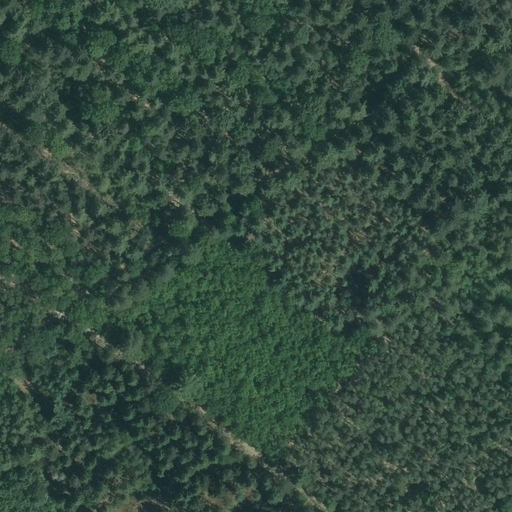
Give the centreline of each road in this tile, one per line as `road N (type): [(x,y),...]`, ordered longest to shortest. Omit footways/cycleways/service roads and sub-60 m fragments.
road 1 (track): [(346,131),(60,310)]
road 2 (track): [(315,502),(60,310)]
road 3 (track): [(148,0),(312,99),(346,131)]
road 4 (track): [(346,131),(511,41)]
